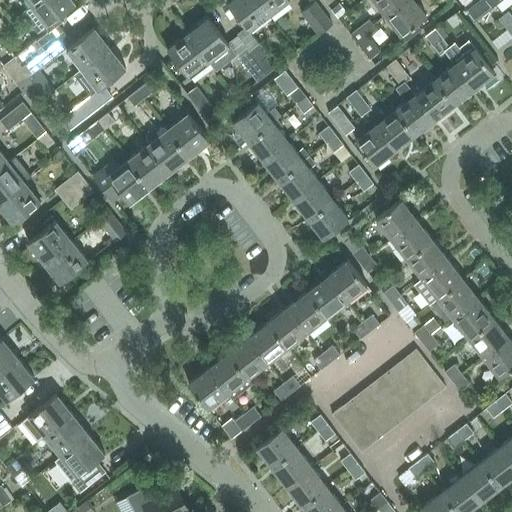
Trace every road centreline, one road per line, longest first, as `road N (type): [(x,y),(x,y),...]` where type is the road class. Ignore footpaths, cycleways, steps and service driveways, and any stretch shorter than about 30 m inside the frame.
road 1 (residential): [(277,252),(234,191),(203,191),(165,221),(154,244),(163,322)]
road 2 (residential): [(263,511),(128,401),(112,369)]
road 3 (residential): [(511,122),(449,175),(450,188),(511,267)]
road 4 (residential): [(112,369),(77,360),(0,270)]
road 5 (residential): [(163,322),(214,321),(268,279),(277,252)]
